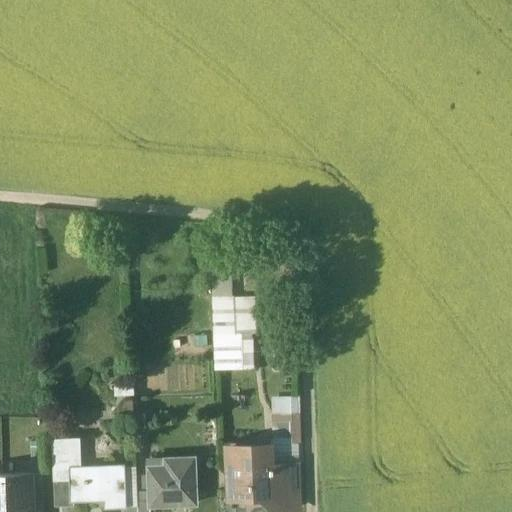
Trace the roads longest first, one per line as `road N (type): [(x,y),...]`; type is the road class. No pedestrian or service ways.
road 1 (track): [(314,511),(306,231),(0,203)]
road 2 (track): [(306,231),(408,0)]
